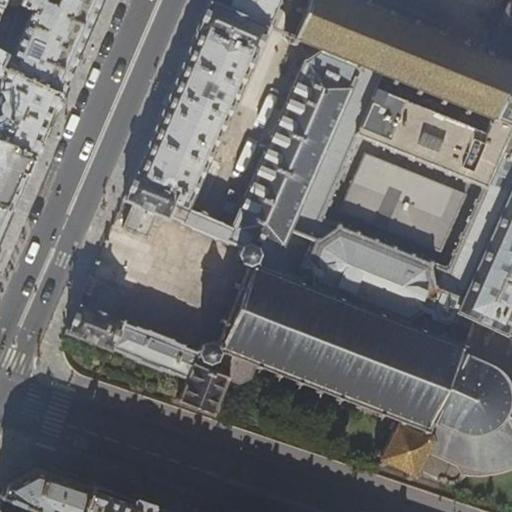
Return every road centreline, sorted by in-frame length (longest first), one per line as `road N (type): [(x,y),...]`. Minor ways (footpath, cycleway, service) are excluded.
road 1 (secondary): [(144,0),(0,332)]
road 2 (secondary): [(0,405),(315,511)]
